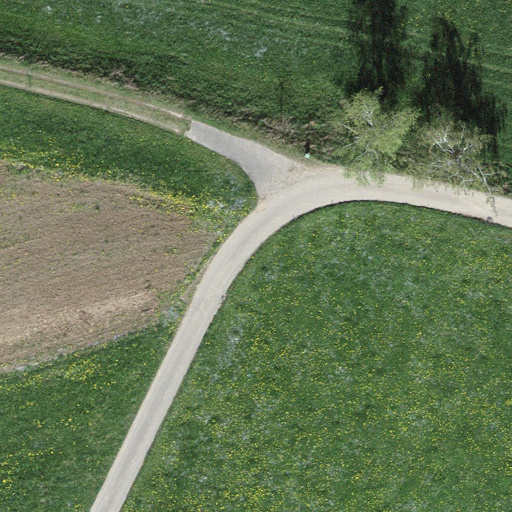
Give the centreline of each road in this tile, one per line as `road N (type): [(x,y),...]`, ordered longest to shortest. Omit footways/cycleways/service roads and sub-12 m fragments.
road 1 (unclassified): [(102,511),(231,254),(271,213),(309,193),(376,185),(511,216)]
road 2 (track): [(0,71),(183,126),(244,151),(309,193)]
